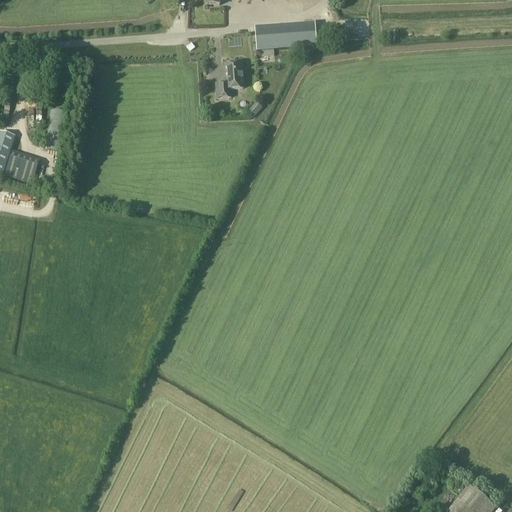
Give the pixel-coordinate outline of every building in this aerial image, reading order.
[(257,34),(255,34),(255,35),(255,36),(255,37),(257,53),(257,54),(261,54),(262,54),(262,58),(274,57),(274,53),(295,51),(296,51),(297,51),(302,51),(304,50),(310,50),(316,49),(316,46),(315,35),(315,29),(312,29),(311,29),(273,32),(269,33),(257,34)] [(223,84),(215,84),(215,93),(216,95),(216,98),(216,99),(216,100),(216,101),(217,101),(218,101),(219,100),(228,100),(229,100),(231,100),(232,100),(232,96),(231,92),(232,91),(233,91),(235,91),(237,91),(238,91),(239,91),(244,91),(244,87),(243,73),(243,71),(242,64),(235,64),(230,65),(223,65),(223,67),(224,72),(224,74),(224,75),(223,75),(223,81),(223,84)] [(252,107),(246,113),(252,119),(262,109),(256,103),(253,106),(252,107)] [(50,113),(44,151),(62,154),(68,116),(50,113)] [(31,185),(38,162),(9,153),(15,136),(1,132),(0,133),(0,173),(3,174),(2,176),(31,185)] [(492,511),(495,509),(467,487),(446,511),(492,511)]
